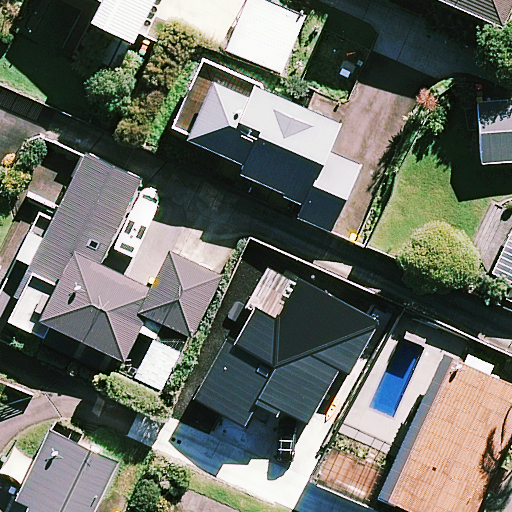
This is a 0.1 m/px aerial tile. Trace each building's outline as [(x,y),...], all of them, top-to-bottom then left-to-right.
[(146,0),(78,0),(132,28),(146,0)] [(305,16),(269,0),(248,0),(227,46),(280,70),(305,16)] [(507,0),(471,0),(501,14),(507,0)] [(251,81),(217,63),(182,131),(306,194),(297,211),(328,227),(360,163),(324,145),(338,116),(254,74),(251,81)] [(511,91),(477,93),(480,157),(511,155),(511,91)] [(38,263),(13,312),(47,329),(54,314),(123,348),(138,318),(155,327),(164,310),(192,324),(224,260),(172,234),(151,274),(102,249),(144,166),(88,139),(42,230),(30,224),(18,248),(31,255),(29,259),(38,263)] [(511,415),(511,369),(455,342),(383,490),(428,511),(511,511),(511,494),(495,486),(507,462),(493,455),(511,415)] [(227,386),(198,367),(177,399),(206,418),(227,386)] [(90,511),(118,454),(49,421),(22,480),(30,484),(16,511),(90,511)]
